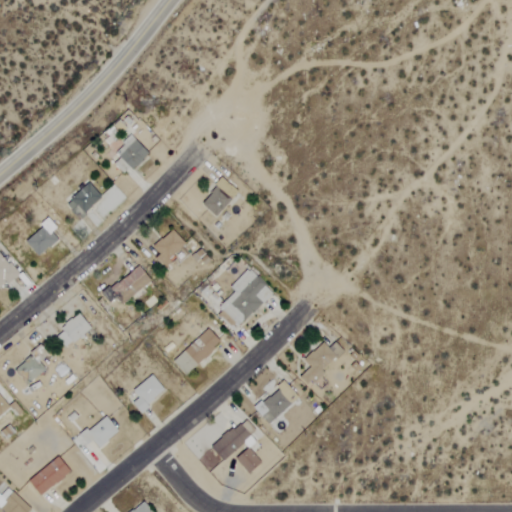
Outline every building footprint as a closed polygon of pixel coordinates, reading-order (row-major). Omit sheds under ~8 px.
[(110,159),(127,175),(149,151),(132,136),(110,159)] [(201,202),(217,216),(239,192),(224,178),(201,202)] [(103,197),(89,183),(66,205),(80,219),(103,197)] [(59,239),(53,231),(58,227),(50,218),(25,240),(39,256),(59,239)] [(153,246),(160,254),(155,258),(163,266),(187,244),(172,229),(153,246)] [(103,293),(110,302),(117,297),(122,304),(152,281),(140,265),(103,293)] [(230,286),(235,291),(218,308),(238,328),(273,293),(249,268),(230,286)] [(92,328),(81,314),(55,334),(66,349),(92,328)] [(188,375),(222,342),(208,329),(174,361),(188,375)] [(331,342),(325,348),(318,342),(301,361),(307,366),(298,375),(308,384),(340,351),(331,342)] [(46,369),(40,362),(49,354),(42,345),(15,368),(28,384),(46,369)] [(139,397),(133,403),(142,412),(166,390),(152,374),(134,391),(139,397)] [(295,397),(280,381),(250,409),(265,425),(295,397)] [(80,436),(88,445),(93,440),(99,448),(119,432),(106,415),(80,436)] [(253,442),(235,423),(195,459),(208,473),(241,443),(246,449),(253,442)] [(258,463),(246,448),(233,458),(245,474),(258,463)] [(40,494),(71,473),(61,457),(29,479),(40,494)] [(27,511),(31,509),(11,489),(0,500),(0,511),(27,511)] [(148,511),(139,501),(125,511),(148,511)]
